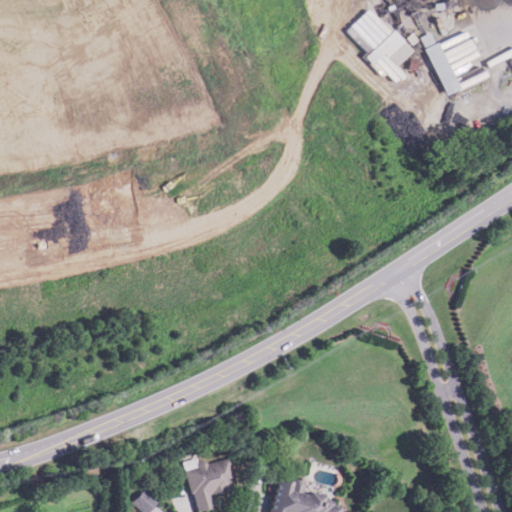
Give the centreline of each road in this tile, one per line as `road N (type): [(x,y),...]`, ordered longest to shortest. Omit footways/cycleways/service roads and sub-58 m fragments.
road 1 (secondary): [(0,463),(76,438),(270,347),(511,193)]
road 2 (residential): [(500,511),(442,344),(403,266)]
road 3 (residential): [(389,275),(432,367),(483,511)]
